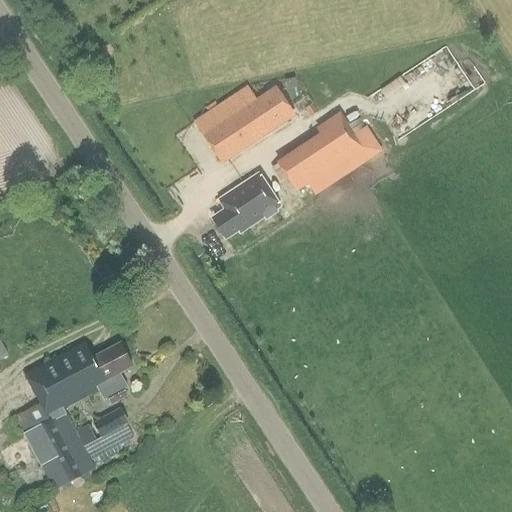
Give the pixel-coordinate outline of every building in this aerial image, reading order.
[(275,89),(206,135),(223,161),(294,114),(275,89)] [(338,117),(322,128),(343,160),(359,149),(338,117)] [(303,129),(272,147),(295,186),(326,168),(303,129)] [(227,212),(214,220),(225,238),(239,229),(240,232),(264,216),(266,219),(276,213),(274,209),(279,206),(259,176),(221,202),(222,204),(225,202),(229,207),(226,210),(227,212)] [(40,404),(16,417),(25,435),(26,435),(57,491),(96,470),(84,448),(96,441),(88,426),(76,433),(64,411),(100,392),(105,400),(108,399),(111,405),(127,396),(124,390),(128,388),(120,374),(133,367),(121,344),(93,359),(85,343),(25,376),(40,404)] [(120,410),(94,424),(101,438),(128,423),(120,410)]
